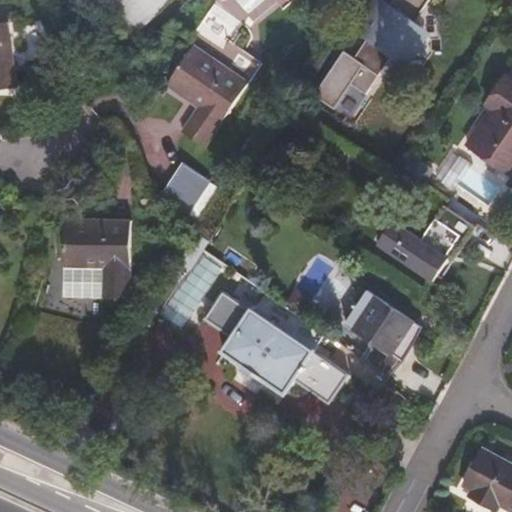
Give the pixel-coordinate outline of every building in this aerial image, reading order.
[(103,0),(137,36),(176,0),(103,0)] [(399,0),(388,17),(379,11),(383,6),(382,5),(378,10),(362,35),(358,40),(359,41),(362,36),(371,42),(355,67),(380,83),(397,59),(404,64),(421,39),(414,34),(435,0),(399,0)] [(0,100),(28,97),(18,30),(0,32),(0,100)] [(253,92),(235,79),(198,53),(171,90),(201,114),(184,137),(206,153),(253,92)] [(249,61),(235,79),(253,92),(266,73),(249,61)] [(511,88),(507,85),(487,114),(494,118),(469,155),(506,181),(511,172),(511,88)] [(396,228),(381,251),(436,287),(441,280),(452,264),(449,262),(460,245),(467,249),(478,233),(446,211),(423,245),(396,228)] [(51,242),(50,213),(24,213),(23,242),(44,242),(51,242)] [(139,303),(134,226),(68,229),(70,275),(109,274),(111,304),(139,303)] [(211,247),(200,241),(193,250),(204,257),(211,247)] [(452,264),(441,280),(445,283),(467,249),(460,245),(449,262),(452,264)] [(204,257),(193,250),(191,252),(181,268),(191,275),(204,257)] [(319,355),(329,340),(264,297),(254,312),(226,295),(210,321),(237,340),(219,366),(282,411),(299,384),(336,408),(353,379),(319,355)] [(415,351),(424,334),(372,298),(364,310),(360,307),(356,312),(361,315),(350,329),(375,347),(361,366),(386,387),(405,366),(415,351)] [(99,436),(76,422),(60,448),(109,472),(99,436)] [(511,511),(511,467),(485,454),(468,490),(476,495),(474,501),(495,511),(503,511),(505,509),(511,511)]
